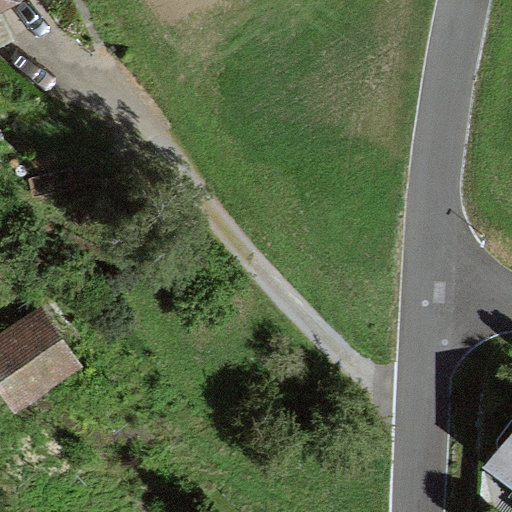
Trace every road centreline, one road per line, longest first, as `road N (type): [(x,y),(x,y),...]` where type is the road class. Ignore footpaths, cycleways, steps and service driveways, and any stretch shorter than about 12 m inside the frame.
road 1 (unclassified): [(423,287),(441,98),(460,0)]
road 2 (unclassified): [(412,511),(423,287)]
